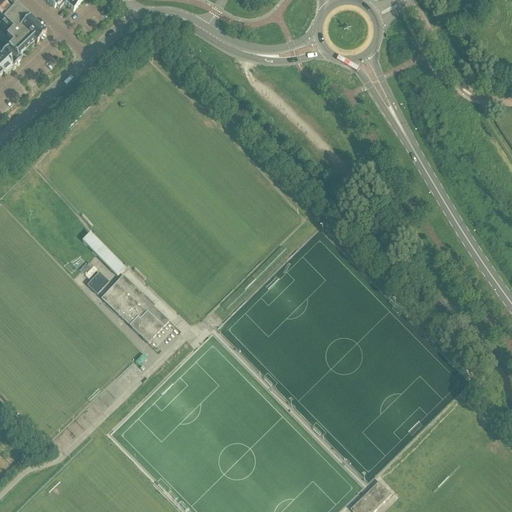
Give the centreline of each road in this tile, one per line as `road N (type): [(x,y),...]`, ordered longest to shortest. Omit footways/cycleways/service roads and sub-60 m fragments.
road 1 (secondary): [(511,308),(406,135)]
road 2 (tertiary): [(0,141),(88,58)]
